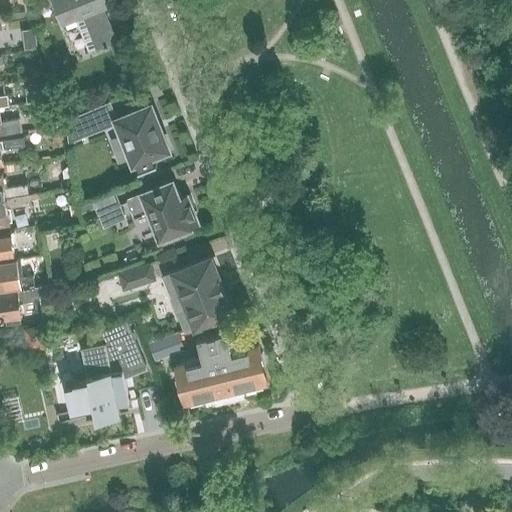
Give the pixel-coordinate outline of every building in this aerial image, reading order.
[(111,1),(110,0),(55,0),(63,20),(64,20),(66,25),(77,21),(89,51),(118,40),(103,4),(111,1)] [(58,99),(56,86),(41,88),(42,101),(58,99)] [(0,106),(10,105),(8,93),(0,94),(0,106)] [(67,140),(61,99),(48,101),(54,142),(67,140)] [(132,166),(138,164),(140,170),(156,164),(153,154),(169,148),(152,104),(117,117),(113,105),(90,114),(96,130),(115,122),(132,166)] [(0,134),(20,131),(23,131),(21,117),(3,120),(1,109),(0,109),(0,134)] [(0,163),(4,163),(2,148),(25,145),(24,136),(1,139),(1,137),(0,137),(0,163)] [(0,196),(26,193),(30,192),(28,183),(5,186),(5,184),(6,184),(4,170),(0,171),(0,196)] [(140,193),(140,192),(128,197),(135,216),(147,211),(159,241),(161,240),(159,235),(197,220),(187,195),(180,198),(173,180),(140,193)] [(109,218),(114,217),(125,212),(116,190),(93,199),(99,214),(106,211),(109,218)] [(31,203),(30,192),(26,193),(0,196),(0,229),(11,228),(10,222),(11,222),(9,206),(31,203)] [(12,228),(11,228),(0,229),(0,255),(15,253),(12,228)] [(211,254),(163,274),(185,330),(233,310),(211,254)] [(0,287),(24,284),(25,287),(46,284),(44,272),(22,275),(19,257),(0,260),(0,287)] [(119,272),(124,289),(157,278),(151,261),(119,272)] [(20,302),(35,300),(34,297),(48,295),(46,284),(25,287),(0,290),(0,317),(7,316),(8,324),(20,322),(19,315),(22,314),(20,302)] [(43,311),(44,319),(54,318),(53,310),(43,311)] [(121,412),(118,400),(130,398),(124,369),(128,368),(130,371),(147,365),(129,319),(101,326),(104,341),(82,346),(88,375),(64,380),(71,411),(95,406),(97,417),(121,412)] [(42,325),(26,328),(29,349),(45,346),(42,325)] [(191,400),(203,397),(203,395),(251,383),(252,384),(264,381),(264,380),(268,379),(265,364),(266,363),(263,351),(261,351),(259,342),(232,349),(227,327),(198,335),(203,356),(176,363),(178,372),(177,372),(180,385),(182,384),(185,399),(190,398),(191,400)] [(180,332),(149,343),(155,358),(185,347),(180,332)]
